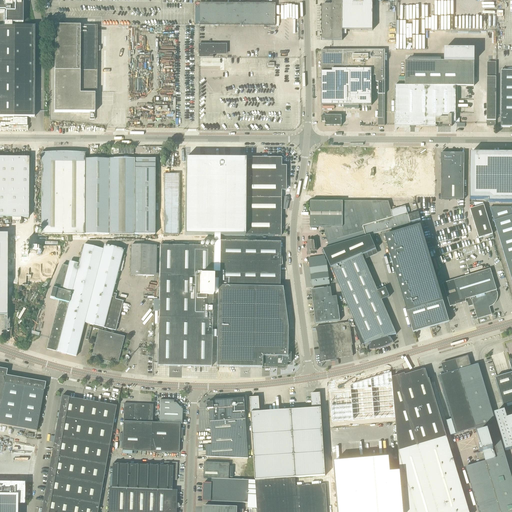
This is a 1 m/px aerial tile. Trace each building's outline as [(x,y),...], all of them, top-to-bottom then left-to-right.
[(12,24),(23,24),(23,23),(23,1),(21,1),(20,0),(0,0),(0,116),(34,117),(35,26),(12,26),(12,24)] [(332,0),(332,5),(322,5),(322,40),(343,40),(343,30),(373,30),(373,0),(367,0),(332,0)] [(264,25),(275,26),(275,4),(199,3),(199,6),(199,10),(199,25),(205,25),(209,25),(215,25),(239,26),(239,25),(245,25),(245,26),(264,26),(264,25)] [(95,26),(55,26),(54,112),(89,112),(89,119),(94,119),(95,51),(100,51),(100,47),(95,47),(95,26)] [(198,44),(198,55),(199,55),(199,58),(213,58),(213,55),(226,55),(226,44),(198,44)] [(392,107),(392,113),(395,113),(395,126),(425,126),(436,126),(437,126),(440,126),(452,126),(452,124),(455,124),(456,124),(456,122),(457,113),(458,113),(458,100),(457,100),(457,86),(475,86),(475,61),(476,49),(445,48),(445,61),(406,61),(405,85),(395,85),(395,107),(392,107)] [(321,72),(322,106),(344,106),(359,106),(372,106),(372,76),(378,76),(378,83),(380,83),(380,126),(385,126),(385,51),(321,50),(321,51),(322,51),(322,64),(321,72)] [(487,77),(487,93),(487,121),(487,126),(496,126),(496,121),(496,77),(496,62),(487,62),(487,77)] [(511,70),(501,71),(501,126),(511,126),(511,70)] [(114,94),(95,94),(95,105),(114,105),(114,94)] [(342,121),(342,119),(342,116),(322,116),(322,121),(325,122),(325,125),(330,126),(333,126),(342,126),(342,121)] [(41,234),(85,235),(85,153),(86,153),(72,152),(57,152),(41,153),(41,234)] [(324,152),(317,152),(315,168),(316,168),(311,197),(436,197),(435,152),(397,152),(324,152)] [(451,153),(441,153),(441,164),(441,200),(464,200),(464,164),(464,153),(455,153),(455,154),(451,154),(451,153)] [(470,173),(470,200),(489,200),(489,203),(511,202),(511,153),(480,153),(480,173),(470,173)] [(0,217),(29,217),(29,158),(0,157),(0,217)] [(245,160),(245,236),(275,236),(281,236),(281,191),(286,191),(286,166),(281,166),(281,158),(251,158),(251,160),(245,160)] [(132,159),(109,159),(109,234),(132,235),(132,159)] [(132,159),(132,235),(155,235),(155,159),(132,159)] [(185,159),(185,235),(214,236),(220,236),(245,236),(245,160),(245,159),(225,159),(206,159),(185,159)] [(178,235),(178,174),(165,174),(164,235),(178,235)] [(310,202),(310,227),(324,227),(328,242),(365,232),(366,236),(366,237),(370,236),(410,224),(410,223),(410,222),(408,213),(406,206),(391,211),(388,202),(343,202),(310,202)] [(479,239),(493,235),(484,205),(470,210),(479,239)] [(511,210),(511,208),(490,208),(511,280),(511,210)] [(421,226),(385,236),(407,313),(407,312),(408,314),(410,322),(413,332),(431,326),(448,321),(445,312),(446,312),(444,303),(443,303),(443,302),(421,226)] [(8,234),(0,234),(0,315),(7,316),(7,332),(9,332),(9,331),(7,331),(7,316),(8,240),(8,234)] [(214,236),(214,247),(215,247),(214,266),(220,266),(220,271),(220,272),(219,287),(219,330),(217,337),(217,367),(262,368),(262,367),(265,367),(265,368),(277,368),(277,365),(281,365),(281,366),(281,367),(282,368),(283,368),(284,368),(285,367),(286,366),(286,365),(286,363),(291,363),(291,353),(287,353),(288,328),(282,288),(280,288),(280,280),(280,271),(280,265),(282,265),(282,266),(281,252),(280,252),(280,242),(220,241),(220,236),(214,236)] [(395,330),(382,300),(389,297),(385,287),(378,291),(362,255),(376,249),(370,236),(366,237),(323,249),(331,268),(364,344),(371,342),(372,344),(370,344),(370,350),(371,350),(372,350),(373,350),(374,350),(375,350),(375,349),(376,349),(377,349),(378,349),(379,349),(380,349),(380,348),(381,348),(382,348),(383,348),(384,347),(385,347),(386,347),(387,346),(388,346),(389,345),(390,345),(390,344),(391,344),(392,343),(393,343),(394,342),(390,337),(389,338),(388,337),(397,334),(395,330)] [(309,248),(307,248),(308,252),(309,252),(310,252),(311,254),(314,254),(314,251),(317,251),(316,240),(308,241),(309,248)] [(57,310),(47,349),(59,352),(76,357),(77,352),(85,323),(94,325),(93,328),(102,331),(103,328),(115,331),(123,301),(115,299),(116,294),(113,294),(124,250),(104,245),(103,250),(84,245),(78,269),(68,267),(62,265),(53,288),(52,288),(50,298),(53,299),(59,301),(57,310)] [(150,246),(131,245),(131,276),(149,276),(150,246)] [(37,249),(26,246),(25,251),(16,248),(12,264),(20,266),(21,264),(26,265),(27,261),(31,262),(33,253),(36,253),(37,249)] [(160,246),(157,366),(212,367),(212,337),(217,337),(219,330),(214,330),(212,330),(214,271),(215,271),(220,272),(220,271),(220,266),(214,266),(215,247),(160,246)] [(326,260),(324,260),(309,262),(313,287),(330,285),(326,260)] [(497,293),(496,291),(497,290),(490,269),(443,284),(450,306),(450,307),(467,302),(469,307),(473,305),(478,319),(492,315),(489,307),(492,306),(494,304),(495,303),(496,301),(497,298),(497,295),(497,293)] [(321,308),(338,306),(337,296),(332,297),(331,288),(311,290),(314,307),(321,306),(321,308)] [(340,320),(338,306),(321,308),(321,306),(314,307),(316,324),(328,322),(340,320)] [(349,323),(316,327),(321,362),(336,360),(336,358),(353,356),(351,345),(352,345),(349,323)] [(99,330),(93,352),(92,356),(98,357),(98,359),(111,363),(112,361),(118,362),(125,337),(99,330)] [(511,511),(511,479),(478,364),(470,367),(468,357),(442,364),(445,374),(439,376),(451,419),(450,419),(446,420),(450,435),(456,434),(475,428),(482,452),(476,454),(479,463),(465,467),(478,511),(511,511)] [(511,372),(495,378),(505,411),(494,414),(506,452),(511,449),(511,360),(509,361),(511,370),(511,372)] [(392,377),(395,417),(400,472),(403,511),(469,511),(429,379),(428,379),(425,370),(405,376),(405,374),(392,377)] [(392,373),(330,392),(332,422),(395,417),(392,377),(392,373)] [(0,424),(17,428),(26,379),(6,376),(6,377),(5,377),(0,406),(0,424)] [(26,379),(17,428),(37,431),(45,383),(26,379)] [(295,477),(295,478),(326,476),(320,393),(311,394),(312,409),(260,412),(259,397),(250,398),(255,480),(295,477)] [(44,497),(41,511),(97,511),(116,406),(62,396),(55,437),(44,497)] [(246,420),(246,419),(244,399),(241,399),(224,400),(216,401),(216,400),(211,401),(211,403),(208,403),(208,410),(210,410),(210,421),(212,445),(206,445),(207,457),(248,459),(246,420)] [(159,423),(180,424),(182,424),(183,410),(176,403),(174,403),(174,401),(160,400),(159,423)] [(180,424),(159,423),(152,423),(153,405),(124,404),(122,451),(179,453),(179,438),(182,439),(183,429),(180,429),(180,424)] [(389,458),(334,463),(338,511),(403,511),(400,472),(391,473),(389,458)] [(207,462),(207,477),(219,478),(232,479),(232,463),(207,462)] [(112,488),(172,490),(172,480),(177,480),(177,463),(164,463),(164,466),(113,464),(112,488)] [(257,509),(255,480),(249,480),(232,479),(212,478),(212,483),(207,483),(206,501),(248,503),(248,508),(257,509)] [(292,511),(290,478),(255,480),(257,509),(257,511),(292,511)] [(0,511),(17,511),(17,503),(23,503),(23,485),(0,484),(0,511)] [(172,490),(112,488),(110,488),(108,511),(176,511),(176,508),(178,508),(178,504),(176,504),(177,491),(172,490)]
